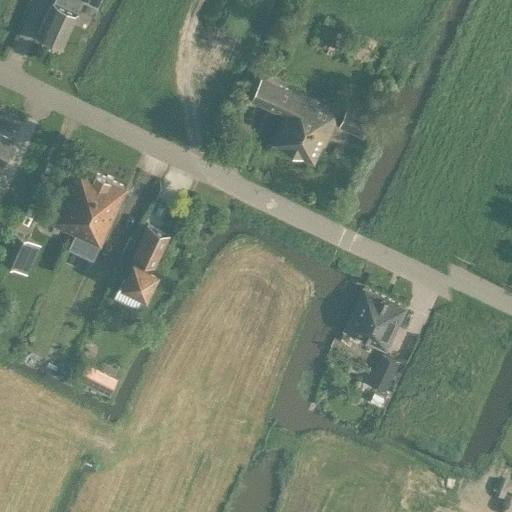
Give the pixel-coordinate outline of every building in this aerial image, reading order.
[(47,0),(37,24),(63,35),(78,0),(77,0),(47,0)] [(361,42),(398,57),(410,28),(373,13),(361,42)] [(278,127),(320,147),(344,96),(268,60),(257,85),(290,101),(278,127)] [(17,83),(7,99),(18,106),(28,90),(17,83)] [(369,122),(379,102),(355,90),(345,110),(369,122)] [(0,145),(4,148),(17,123),(0,114),(0,145)] [(149,179),(161,153),(149,149),(138,174),(149,179)] [(77,219),(104,164),(79,152),(52,206),(77,219)] [(104,164),(77,219),(103,231),(129,176),(104,164)] [(151,212),(124,269),(148,280),(159,257),(155,255),(171,222),(151,212)] [(4,248),(30,259),(40,237),(27,231),(31,224),(18,218),(4,248)] [(370,274),(350,316),(391,335),(411,294),(370,274)] [(387,339),(379,356),(397,365),(405,347),(387,339)] [(89,349),(81,366),(98,374),(106,357),(89,349)]
